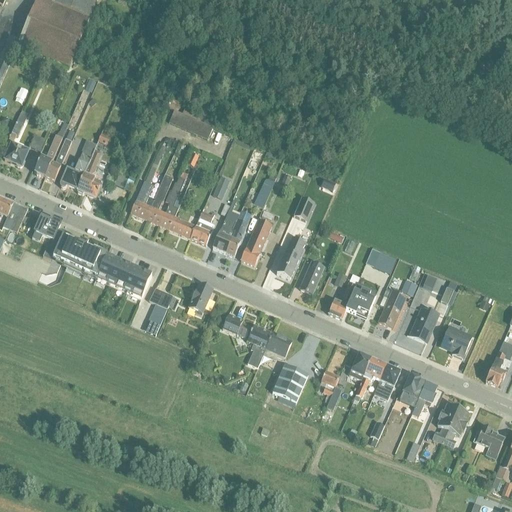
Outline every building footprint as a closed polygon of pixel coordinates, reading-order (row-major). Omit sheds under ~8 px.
[(17,47),(29,52),(69,69),(98,0),(53,0),(52,4),(41,0),(36,0),(19,43),(10,39),(0,61),(0,89),(15,53),(17,47)] [(17,47),(15,53),(27,57),(29,52),(17,47)] [(182,116),(196,122),(199,116),(185,110),(182,116)] [(22,111),(4,154),(7,156),(5,163),(17,168),(17,169),(20,171),(23,169),(29,153),(13,146),(16,137),(18,138),(29,114),(22,111)] [(196,122),(182,116),(174,112),(169,125),(207,141),(213,129),(196,122)] [(45,180),(52,165),(65,133),(61,131),(56,137),(46,160),(41,159),(34,175),(36,176),(37,178),(39,179),(40,178),(45,180)] [(103,132),(98,144),(107,147),(112,136),(103,132)] [(35,137),(30,149),(41,153),(46,142),(35,137)] [(52,165),(45,180),(54,184),(73,140),(67,138),(55,166),(52,165)] [(77,193),(94,152),(97,146),(86,142),(81,154),(82,154),(74,173),(66,170),(64,177),(60,186),(60,187),(60,188),(60,189),(61,190),(62,190),(63,191),(64,190),(65,190),(66,190),(66,189),(66,188),(77,193)] [(252,160),(248,169),(256,172),(263,153),(255,150),(251,160),(252,160)] [(94,152),(77,193),(78,195),(82,197),(84,196),(88,197),(95,181),(92,179),(94,174),(97,168),(96,168),(101,155),(94,152)] [(151,209),(155,200),(149,197),(153,187),(150,186),(157,170),(156,170),(163,154),(157,152),(130,216),(148,223),(153,210),(151,209)] [(192,155),(187,166),(193,169),(198,158),(192,155)] [(95,181),(88,197),(95,201),(103,184),(102,184),(104,178),(94,174),(92,179),(95,181)] [(165,215),(160,228),(169,232),(174,219),(178,210),(177,210),(181,201),(177,200),(187,176),(181,174),(177,185),(175,184),(171,194),(169,194),(165,204),(169,205),(165,215)] [(250,204),(248,209),(255,212),(258,208),(263,210),(275,183),(274,183),(278,175),(276,174),(274,178),(270,177),(268,181),(267,181),(265,182),(254,206),(250,204)] [(124,190),(128,181),(118,176),(114,186),(124,190)] [(285,176),(281,186),(287,188),(291,178),(285,176)] [(153,210),(148,223),(160,228),(165,215),(158,212),(162,203),(163,203),(173,180),(165,177),(155,200),(151,209),(153,210)] [(128,181),(124,190),(130,193),(135,181),(129,178),(128,181)] [(221,179),(213,198),(221,201),(229,182),(221,179)] [(0,199),(0,215),(7,219),(3,229),(17,235),(28,211),(27,211),(0,199)] [(301,200),(293,218),(307,224),(315,206),(301,200)] [(226,218),(229,211),(230,208),(225,206),(220,216),(226,218)] [(229,211),(226,218),(212,251),(226,256),(235,233),(232,232),(239,216),(229,211)] [(235,233),(226,256),(234,260),(252,217),(241,212),(239,216),(232,232),(235,233)] [(263,212),(261,217),(271,222),(273,216),(263,212)] [(196,228),(190,241),(206,248),(213,231),(212,230),(214,226),(211,225),(214,218),(211,217),(203,213),(196,228)] [(174,219),(169,232),(190,241),(196,228),(174,219)] [(52,225),(41,220),(32,241),(39,244),(42,239),(50,242),(43,259),(51,262),(52,260),(63,237),(65,233),(59,230),(61,226),(53,223),(52,225)] [(258,222),(241,263),(254,269),(272,228),(258,222)] [(330,233),(328,239),(341,245),(343,239),(330,233)] [(63,237),(52,260),(60,264),(71,240),(63,237)] [(291,239),(276,276),(291,282),(306,245),(291,239)] [(71,240),(60,264),(96,280),(107,258),(93,252),(87,249),(88,248),(71,240)] [(349,241),(344,252),(350,255),(355,244),(349,241)] [(380,254),(374,269),(390,276),(397,262),(380,254)] [(107,258),(96,281),(141,301),(152,278),(107,258)] [(312,264),(300,292),(305,294),(307,295),(312,297),(323,269),(312,264)] [(413,272),(409,280),(415,282),(418,274),(413,272)] [(339,275),(334,286),(341,289),(346,278),(339,275)] [(346,312),(357,285),(360,279),(352,276),(349,284),(348,284),(340,304),(334,302),(328,316),(342,322),(346,313),(346,312)] [(427,277),(422,290),(431,293),(436,281),(427,277)] [(406,282),(401,293),(412,298),(417,287),(406,282)] [(447,306),(453,292),(456,285),(450,283),(447,289),(441,303),(447,306)] [(199,285),(189,310),(196,313),(196,315),(202,318),(213,291),(199,285)] [(357,285),(346,312),(365,321),(375,299),(377,294),(357,285)] [(156,291),(149,303),(155,307),(167,312),(169,308),(172,309),(176,300),(156,291)] [(385,309),(378,324),(393,331),(407,299),(392,292),(388,300),(384,298),(380,307),(385,309)] [(447,306),(441,303),(436,313),(446,318),(457,294),(453,292),(447,306)] [(482,302),(479,309),(486,313),(490,305),(493,306),(494,302),(484,298),(482,302)] [(346,312),(346,313),(366,322),(376,299),(375,299),(365,321),(346,312)] [(155,307),(145,332),(156,337),(167,312),(155,307)] [(420,310),(409,338),(426,345),(439,316),(431,312),(430,314),(420,310)] [(263,358),(273,336),(254,328),(253,330),(242,325),(243,323),(229,317),(222,331),(236,337),(237,337),(248,342),(247,344),(253,346),(251,352),(253,353),(248,366),(257,370),(263,358)] [(450,327),(441,347),(453,353),(452,356),(463,361),(473,338),(450,327)] [(273,336),(263,358),(275,363),(277,360),(283,362),(283,360),(285,360),(292,344),(273,336)] [(511,346),(503,343),(485,384),(497,389),(500,382),(502,383),(506,375),(499,372),(505,358),(510,360),(511,354),(511,346)] [(362,383),(371,361),(358,355),(356,361),(354,360),(350,369),(352,369),(349,377),(362,383)] [(371,361),(362,383),(354,401),(358,403),(360,399),(362,400),(369,382),(372,383),(373,380),(380,383),(387,367),(371,361)] [(285,367),(273,395),(283,399),(281,405),(294,410),(308,377),(285,367)] [(387,367),(380,383),(374,397),(388,403),(392,395),(391,394),(400,373),(387,367)] [(328,405),(335,389),(339,380),(325,374),(320,387),(325,389),(323,395),(327,396),(324,403),(328,405)] [(414,411),(426,385),(410,377),(402,394),(407,396),(403,406),(414,411)] [(243,384),(240,391),(245,393),(248,386),(243,384)] [(426,385),(414,411),(412,416),(419,419),(426,404),(431,406),(436,397),(434,396),(437,389),(426,385)] [(335,389),(328,405),(326,409),(333,412),(342,392),(335,389)] [(442,447),(458,412),(447,407),(444,415),(442,414),(438,423),(439,423),(437,428),(442,430),(439,436),(436,434),(432,442),(442,447)] [(458,412),(442,447),(453,451),(456,443),(453,442),(455,437),(460,439),(462,433),(463,434),(467,425),(466,424),(469,417),(458,412)] [(376,424),(370,438),(373,439),(370,446),(375,449),(384,428),(376,424)] [(263,429),(261,435),(267,437),(269,431),(263,429)] [(477,435),(473,444),(488,451),(485,458),(495,462),(504,441),(491,435),(492,433),(483,429),(480,436),(477,435)] [(352,430),(349,438),(354,440),(358,433),(352,430)] [(401,440),(397,450),(416,458),(420,448),(401,440)] [(500,468),(489,492),(493,494),(494,490),(499,492),(501,485),(503,486),(504,482),(506,483),(511,467),(511,445),(502,469),(500,468)] [(473,475),(477,467),(471,463),(467,471),(473,475)] [(511,486),(506,484),(501,496),(508,499),(511,488),(511,486)]
